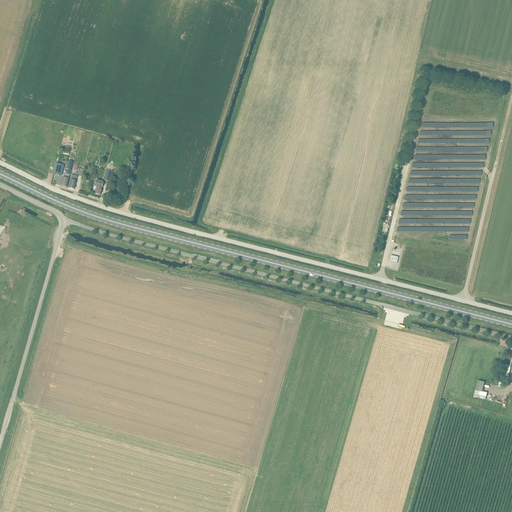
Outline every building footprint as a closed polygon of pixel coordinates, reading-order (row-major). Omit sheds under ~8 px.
[(66,187),(67,183),(72,163),(68,162),(66,170),(67,170),(66,176),(63,176),(62,181),(60,186),(66,187)] [(56,164),(54,174),(62,176),(64,166),(56,164)] [(78,165),(75,164),(72,174),(82,176),(84,170),(77,168),(78,165)] [(71,180),(69,188),(74,190),(76,182),(77,177),(72,175),(71,180)] [(95,182),(94,186),(93,190),(94,191),(95,192),(94,195),(100,196),(101,191),(103,184),(95,182)] [(511,367),(511,350),(510,350),(501,381),(507,383),(509,377),(508,377),(511,367)]
